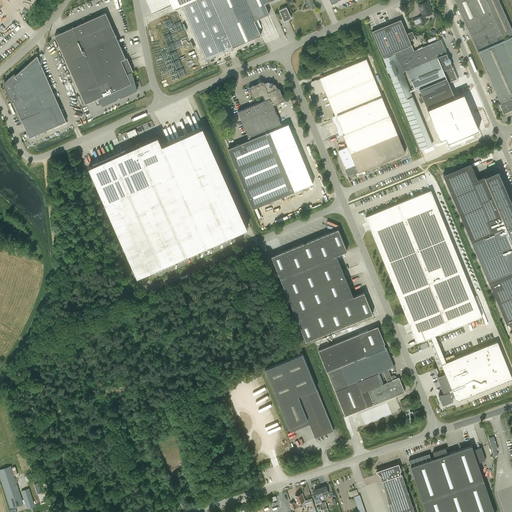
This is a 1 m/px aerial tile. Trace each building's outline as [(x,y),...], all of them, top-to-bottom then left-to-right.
[(206,59),(233,47),(261,35),(254,20),(269,13),(265,3),(271,0),(188,0),(181,3),(206,59)] [(311,7),(312,9),(316,7),(312,0),(303,0),(304,1),(308,9),(311,7)] [(496,41),(497,43),(502,41),(501,39),(511,34),(511,29),(498,0),(455,0),(477,50),(496,41)] [(422,14),(426,13),(427,15),(428,16),(432,14),(432,13),(431,10),(427,1),(418,5),(422,14)] [(292,18),(286,6),(279,10),(284,21),(292,18)] [(294,13),(295,16),(297,15),(298,19),(300,19),(302,24),(308,22),(305,12),(302,12),(302,10),(294,13)] [(106,12),(55,35),(85,103),(94,99),(97,105),(101,103),(103,105),(117,99),(117,98),(117,97),(120,96),(121,97),(137,90),(132,71),(127,73),(121,60),(126,58),(106,12)] [(420,24),(426,22),(423,15),(417,17),(420,24)] [(401,20),(372,31),(383,58),(392,81),(393,81),(404,76),(402,72),(406,70),(415,90),(419,89),(422,96),(424,101),(427,108),(440,139),(446,137),(448,142),(479,129),(471,111),(464,93),(454,97),(452,91),(452,90),(451,90),(450,85),(449,85),(449,84),(449,83),(448,82),(457,79),(457,77),(450,62),(451,62),(449,57),(448,57),(447,53),(446,53),(441,39),(436,41),(414,51),(409,40),(406,34),(401,20)] [(172,30),(170,30),(169,24),(171,24),(171,23),(165,23),(165,26),(161,26),(162,37),(177,36),(177,34),(172,34),(172,30)] [(511,36),(502,41),(497,43),(478,52),(501,103),(499,104),(503,113),(511,109),(511,36)] [(13,101),(16,108),(29,137),(66,121),(53,91),(44,71),(37,55),(29,62),(15,75),(14,74),(8,79),(4,83),(12,102),(13,101)] [(389,115),(382,96),(366,59),(320,78),(320,79),(316,80),(315,80),(311,81),(311,83),(311,86),(314,87),(315,89),(314,91),(314,93),(317,94),(325,91),(335,115),(337,114),(344,133),(389,115)] [(294,191),(270,131),(282,126),(273,105),(284,100),(279,88),(278,88),(277,88),(275,84),(268,81),(264,83),(263,81),(262,81),(248,87),(253,98),(255,104),(237,111),(249,139),(227,148),(253,208),(294,191)] [(423,121),(420,113),(407,118),(411,126),(423,121)] [(348,176),(358,171),(358,172),(405,153),(397,134),(389,115),(344,133),(343,134),(348,146),(338,150),(338,151),(344,165),(345,166),(345,167),(345,168),(348,176)] [(247,228),(202,127),(161,145),(157,136),(88,167),(137,277),(247,228)] [(511,201),(498,169),(477,178),(470,162),(442,175),(498,303),(501,302),(510,323),(511,328),(511,201)] [(474,297),(430,190),(390,207),(395,221),(371,231),(409,324),(413,333),(478,307),(474,297)] [(289,298),(345,275),(337,255),(347,251),(338,229),(272,256),(289,298)] [(306,341),(373,314),(364,292),(353,296),(345,275),(289,298),(306,341)] [(390,374),(388,369),(394,367),(386,347),(377,324),(358,334),(318,350),(337,396),(390,374)] [(511,377),(497,341),(441,363),(445,372),(439,375),(437,378),(443,392),(442,393),(440,397),(442,401),(445,402),(449,401),(451,397),(454,396),(455,398),(458,399),(511,378),(511,377)] [(315,438),(334,430),(303,354),(265,369),(290,432),(309,424),(315,438)] [(429,368),(438,364),(440,369),(440,368),(436,358),(426,362),(429,368)] [(337,396),(345,416),(372,405),(387,399),(405,392),(398,377),(395,378),(394,377),(392,376),(391,377),(390,374),(337,396)] [(375,410),(363,415),(366,423),(378,419),(375,410)] [(496,450),(498,449),(494,436),(489,438),(494,455),(498,454),(496,450)] [(482,451),(474,454),(471,445),(447,454),(445,448),(432,452),(434,458),(410,466),(425,511),(493,511),(477,463),(485,461),(482,451)] [(414,511),(402,474),(401,475),(399,471),(400,470),(398,464),(376,471),(381,476),(383,476),(385,479),(383,480),(390,511),(396,511),(402,510),(402,511),(414,511)] [(0,474),(11,508),(23,504),(11,466),(0,469),(0,474)] [(328,489),(326,485),(320,487),(323,495),(324,500),(326,499),(327,497),(326,494),(329,493),(330,497),(334,496),(331,488),(328,489)] [(320,502),(318,496),(323,495),(320,487),(314,489),(316,495),(314,496),(316,504),(320,502)] [(27,509),(35,506),(29,488),(21,491),(27,509)] [(295,495),(297,502),(296,502),(297,503),(295,503),(294,502),(290,503),(292,509),(302,505),(301,502),(304,501),(302,493),(295,495)] [(359,511),(366,511),(360,494),(354,496),(359,511)]
